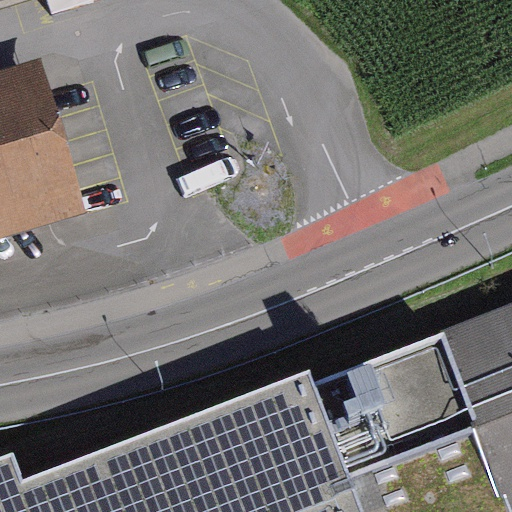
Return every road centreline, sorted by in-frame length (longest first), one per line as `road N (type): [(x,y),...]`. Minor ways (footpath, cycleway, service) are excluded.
road 1 (primary): [(511,204),(190,338),(0,386)]
road 2 (unknown): [(449,511),(408,380)]
